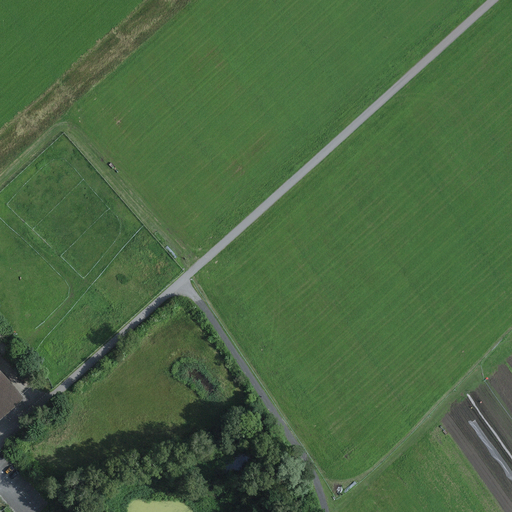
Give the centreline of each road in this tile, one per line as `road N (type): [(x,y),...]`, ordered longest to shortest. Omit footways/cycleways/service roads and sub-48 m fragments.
road 1 (track): [(0,445),(494,0)]
road 2 (track): [(184,281),(279,415),(328,511)]
